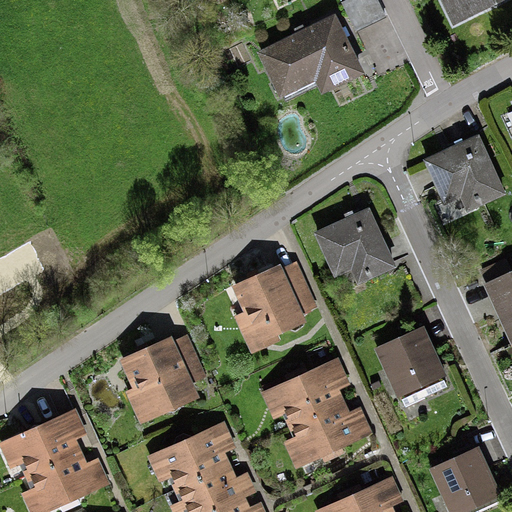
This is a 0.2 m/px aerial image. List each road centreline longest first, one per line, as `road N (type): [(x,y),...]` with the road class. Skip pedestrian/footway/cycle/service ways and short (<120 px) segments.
road 1 (residential): [(377,152),(0,397)]
road 2 (residential): [(377,152),(511,444)]
road 3 (residential): [(449,110),(394,0)]
